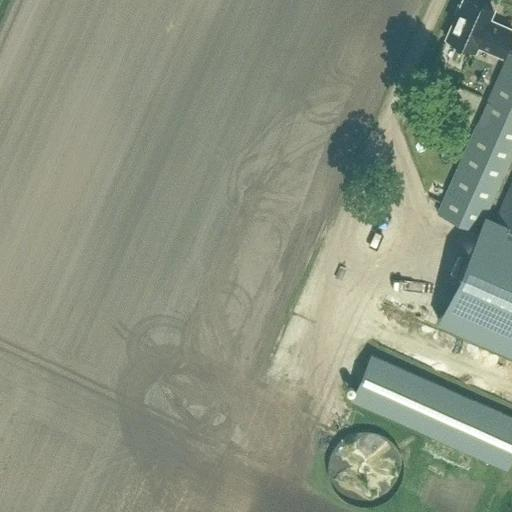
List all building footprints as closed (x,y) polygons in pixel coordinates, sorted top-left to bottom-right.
[(511,31),(511,29),(493,21),(488,19),(493,9),(472,0),(462,0),(461,2),(457,3),(454,11),(456,15),(446,38),(474,50),(477,44),(501,55),(511,31)] [(507,50),(501,64),(476,123),(436,211),(477,227),(438,316),(511,349),(511,51),(510,51),(507,50)] [(350,222),(339,254),(349,258),(361,226),(350,222)] [(407,270),(401,295),(435,304),(441,279),(407,270)] [(510,467),(511,461),(511,411),(376,350),(356,397),(510,467)] [(358,505),(362,505),(365,505),(368,505),(371,505),(375,504),(378,503),(381,502),(384,500),(387,498),(389,496),(392,494),(394,492),(396,489),(398,486),(399,483),(400,480),(401,477),(402,474),(403,471),(403,467),(403,464),(402,461),(401,458),(400,455),(399,452),(398,449),(396,446),(394,443),(392,441),(389,439),(387,437),(384,435),(381,433),(378,432),(375,431),(371,430),(368,430),(365,430),(362,430),(358,430),(355,431),(352,432),(349,433),(346,435),(343,436),(341,439),(338,441),(336,443),(334,446),(332,449),(331,452),(329,455),(328,458),(328,461),(327,464),(327,467),(327,471),(328,474),(328,477),(329,480),(331,483),(332,486),(334,489),(336,492),(338,494),(341,496),(343,498),(346,500),(349,502),(352,503),(355,504),(358,505)]
